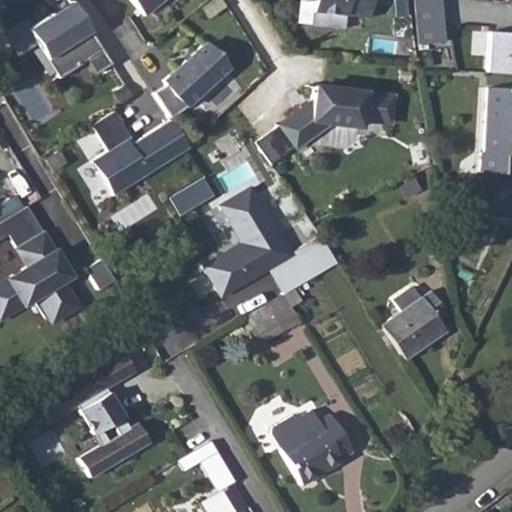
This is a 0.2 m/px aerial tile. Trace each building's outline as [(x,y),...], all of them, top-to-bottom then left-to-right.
[(129,0),(143,16),(161,0),(129,0)] [(218,0),(194,0),(191,2),(202,20),(211,15),(217,23),(229,16),(218,0)] [(346,14),(369,17),(370,0),(313,0),(311,23),(344,27),(346,14)] [(414,0),(418,43),(442,40),(438,0),(414,0)] [(109,64),(72,5),(53,18),(50,13),(31,25),(27,19),(3,33),(15,55),(36,45),(57,78),(85,60),(94,73),(109,64)] [(511,70),(511,33),(494,33),(492,70),(511,70)] [(162,80),(186,107),(229,67),(205,41),(162,80)] [(308,100),(256,140),(271,162),(294,147),(296,150),(328,124),(360,128),(363,121),(392,125),(396,91),(313,82),(308,100)] [(479,153),(478,174),(511,175),(511,89),(486,88),(482,153),(479,153)] [(212,113),(204,104),(197,110),(204,120),(212,113)] [(91,160),(113,194),(189,147),(170,117),(134,140),(115,107),(90,124),(107,150),(91,160)] [(204,178),(171,198),(182,216),(215,196),(204,178)] [(202,263),(220,296),(292,254),(252,182),(218,204),(240,242),(202,263)] [(439,196),(438,197),(439,206),(440,212),(441,215),(442,219),(442,220),(468,220),(468,211),(468,198),(461,198),(439,196)] [(0,278),(0,318),(36,298),(47,318),(78,302),(65,279),(72,276),(26,203),(0,219),(0,238),(7,235),(24,263),(0,278)] [(437,321),(426,305),(420,298),(418,299),(410,288),(391,301),(400,312),(381,326),(403,359),(444,330),(437,321)] [(283,293),(247,314),(262,341),(299,321),(283,293)] [(77,457),(89,476),(151,441),(138,421),(129,427),(107,387),(135,370),(128,360),(41,411),(48,423),(77,405),(99,443),(77,457)] [(280,450),(304,488),(344,462),(343,460),(353,453),(329,414),(317,422),(311,413),(301,419),(294,418),(273,430),(272,437),(272,438),(280,450)] [(236,482),(211,442),(177,460),(184,472),(200,463),(219,492),(236,482)]
